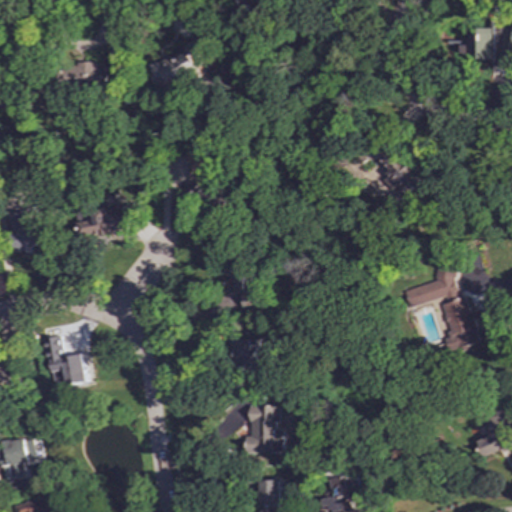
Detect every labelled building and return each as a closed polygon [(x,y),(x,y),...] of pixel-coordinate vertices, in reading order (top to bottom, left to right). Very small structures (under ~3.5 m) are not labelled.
[(193,78),(189,69),(208,61),(198,38),(182,44),(185,51),(147,67),(158,92),(193,78)] [(427,183),(392,146),(378,160),(412,197),(427,183)] [(207,157),(174,157),(174,184),(187,184),(186,195),(207,195),(207,157)] [(128,231),(124,206),(76,213),(79,238),(128,231)] [(10,213),(17,250),(43,245),(36,208),(10,213)] [(439,280),(406,290),(411,308),(440,300),(455,349),(481,342),(475,321),(483,318),(481,309),(468,313),(453,263),(436,268),(439,280)] [(46,338),(53,388),(88,383),(84,354),(65,357),(62,336),(46,338)] [(235,336),(234,371),(259,372),(260,356),(268,356),(269,351),(277,351),(277,337),(235,336)] [(0,397),(1,397),(0,393),(0,386),(23,380),(20,369),(13,371),(10,361),(0,363),(0,397)] [(284,452),(283,429),(279,429),(278,406),(250,406),(250,437),(246,437),(246,453),(284,452)] [(511,449),(511,433),(502,411),(483,419),(490,436),(476,442),(483,458),(504,449),(505,453),(511,449)] [(44,461),(40,438),(0,444),(0,450),(5,479),(27,475),(24,465),(44,461)] [(353,481),(341,482),(340,478),(323,480),(326,499),(320,500),(321,511),(353,511),(352,502),(356,501),(353,481)] [(281,480),(261,480),(260,511),(291,511),(292,500),(281,500),(281,480)] [(59,511),(58,507),(51,509),(48,496),(14,506),(15,511),(59,511)]
